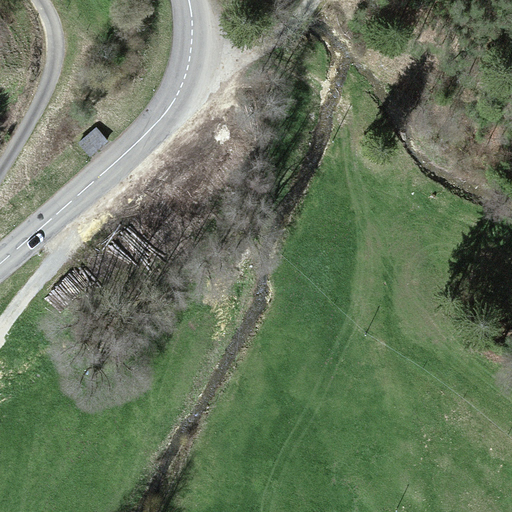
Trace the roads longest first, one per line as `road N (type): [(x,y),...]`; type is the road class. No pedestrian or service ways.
road 1 (secondary): [(188,0),(190,47),(177,95),(0,263)]
road 2 (track): [(35,0),(54,38),(55,80),(0,164)]
road 3 (track): [(0,332),(64,245),(79,193)]
road 4 (track): [(187,69),(239,60),(313,0)]
